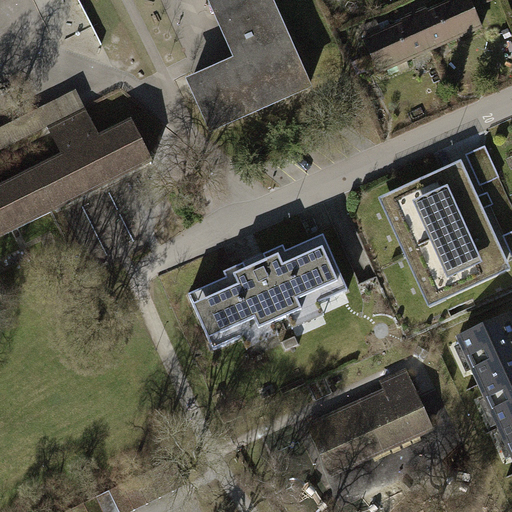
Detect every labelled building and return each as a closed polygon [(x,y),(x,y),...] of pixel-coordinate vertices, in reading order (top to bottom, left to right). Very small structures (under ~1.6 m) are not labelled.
[(217,0),(212,2),(239,62),(191,83),(212,131),(309,88),(288,40),(287,41),(268,0),(217,0)] [(484,26),(472,0),(447,0),(448,2),(430,10),(429,7),(415,13),(431,49),(484,26)] [(431,49),(415,13),(401,19),(403,22),(382,31),(379,23),(361,31),(379,72),(431,49)] [(0,152),(49,128),(66,120),(85,110),(81,101),(76,92),(0,129),(0,152)] [(0,237),(152,162),(131,121),(99,137),(85,110),(66,120),(49,128),(62,156),(0,187),(0,237)] [(476,153),(466,157),(480,189),(483,187),(500,180),(486,148),(476,153)] [(474,201),(458,166),(377,203),(426,312),(507,275),(479,213),(474,201)] [(493,207),(506,237),(511,234),(511,206),(500,180),(483,187),(487,195),(474,201),(479,213),(493,207)] [(211,285),(182,298),(210,360),(356,295),(327,232),(292,248),(291,244),(209,280),(211,285)] [(462,338),(502,426),(511,421),(511,324),(508,317),(462,338)] [(385,389),(312,422),(337,477),(436,432),(407,371),(382,382),(385,389)] [(511,421),(502,426),(511,447),(511,421)] [(68,511),(132,511),(190,484),(178,459),(68,511)]
